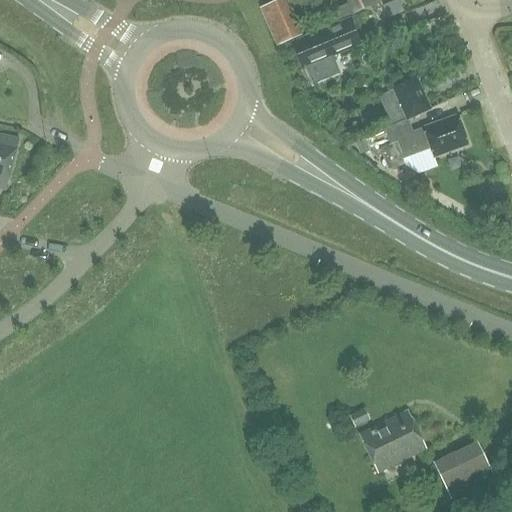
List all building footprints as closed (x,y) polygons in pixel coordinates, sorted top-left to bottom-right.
[(277,46),(299,36),(284,0),(277,0),(260,7),(277,46)] [(379,3),(378,0),(347,0),(349,3),(330,11),(335,21),(354,14),(379,3)] [(332,54),(359,43),(349,20),(292,43),(302,67),(304,66),(311,84),(340,72),(332,54)] [(416,80),(392,91),(405,119),(429,108),(416,80)] [(390,145),(380,148),(388,170),(405,164),(403,159),(430,149),(432,156),(467,143),(456,115),(423,128),(425,132),(413,136),(407,119),(384,130),(390,145)] [(0,188),(6,190),(19,139),(0,135),(0,188)] [(377,473),(426,449),(407,410),(358,434),(377,473)] [(451,501),(494,479),(476,442),(432,463),(451,501)]
